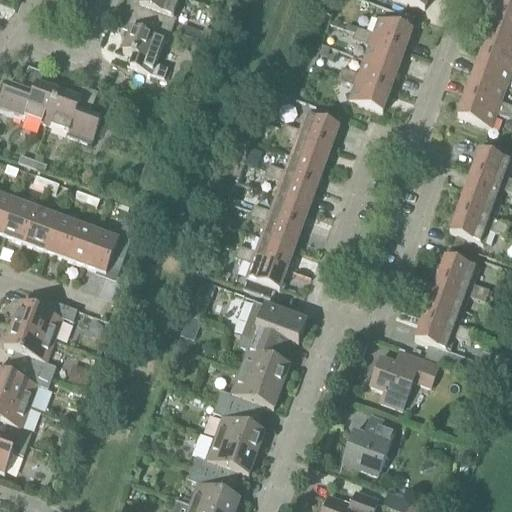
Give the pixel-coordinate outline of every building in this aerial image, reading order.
[(142,0),(139,10),(149,13),(145,25),(171,35),(176,22),(172,21),(179,0),(142,0)] [(391,0),(391,1),(424,13),(429,0),(391,0)] [(511,1),(509,0),(501,0),(495,18),(511,24),(511,1)] [(511,24),(495,18),(488,39),(511,47),(511,24)] [(373,38),(356,31),(354,37),(405,55),(412,34),(379,22),(373,38)] [(122,56),(143,64),(139,75),(163,84),(168,73),(155,68),(163,46),(167,48),(171,35),(145,25),(141,37),(131,33),(122,56)] [(183,28),(179,36),(193,42),(200,44),(200,45),(207,48),(212,35),(204,32),(203,35),(183,28)] [(352,43),(369,49),(363,63),(397,76),(405,55),(354,37),(352,43)] [(511,47),(488,39),(480,59),(511,70),(511,47)] [(207,48),(200,45),(195,58),(203,60),(207,48)] [(511,70),(480,59),(473,79),(507,92),(511,78),(511,70)] [(358,77),(342,72),(339,78),(390,96),(397,76),(363,63),(358,77)] [(337,84),(355,90),(349,105),(382,117),(390,96),(339,78),(337,84)] [(507,92),(473,79),(465,100),(511,117),(511,109),(502,106),(507,92)] [(36,88),(34,95),(22,90),(21,93),(4,87),(0,97),(0,115),(24,125),(26,121),(46,129),(58,96),(36,88)] [(68,136),(67,140),(91,149),(100,123),(89,119),(90,115),(78,111),(81,104),(58,96),(46,129),(68,136)] [(511,117),(465,100),(458,120),(492,133),(497,118),(511,123),(511,117)] [(300,134),(283,128),(281,133),(331,151),(339,131),(305,118),(300,134)] [(279,140),(295,146),(290,160),(324,172),(331,151),(281,133),(279,140)] [(262,154),(249,149),(243,166),(256,170),(262,154)] [(511,170),(511,165),(480,154),(472,175),(511,189),(511,183),(508,182),(511,170)] [(21,160),(18,167),(31,172),(33,164),(21,160)] [(285,175),(268,169),(267,174),(316,192),(324,172),(290,160),(285,175)] [(33,164),(31,172),(44,177),(47,169),(33,164)] [(264,181),(281,187),(276,201),(309,213),(316,192),(267,174),(264,181)] [(511,189),(472,175),(465,196),(499,208),(504,194),(511,196),(511,189)] [(37,181),(34,188),(37,189),(35,194),(38,199),(42,200),(45,193),(48,185),(37,181)] [(56,197),(59,189),(48,185),(45,193),(56,197)] [(140,188),(137,196),(149,200),(152,192),(140,188)] [(77,196),(74,203),(86,208),(89,200),(77,196)] [(499,208),(465,196),(457,217),(507,235),(510,228),(493,222),(499,208)] [(0,200),(0,240),(4,242),(17,207),(0,200)] [(97,212),(100,204),(89,200),(86,208),(97,212)] [(270,215),(253,209),(251,215),(301,234),(309,213),(276,201),(270,215)] [(17,207),(4,242),(24,249),(37,214),(17,207)] [(37,214),(24,249),(45,257),(58,222),(37,214)] [(249,222),(266,228),(260,242),(294,254),(301,234),(251,215),(249,222)] [(450,238),(454,239),(483,250),(489,235),(505,241),(507,235),(457,217),(450,238)] [(58,222),(45,257),(65,264),(78,229),(58,222)] [(118,244),(98,237),(85,272),(106,279),(113,261),(124,264),(138,227),(126,222),(118,244)] [(78,229),(65,264),(85,272),(98,237),(78,229)] [(256,256),(239,250),(236,257),(286,275),(294,254),(260,242),(256,256)] [(201,266),(214,271),(223,249),(210,244),(201,266)] [(445,262),(438,282),(488,301),(490,294),(474,288),(479,274),(477,273),(481,263),(449,251),(445,262)] [(236,257),(234,261),(251,268),(245,283),(242,293),(272,304),(275,294),(279,295),(286,275),(236,257)] [(216,287),(202,282),(197,295),(209,299),(211,300),(216,287)] [(488,301),(438,282),(430,303),(464,315),(469,301),(485,307),(488,301)] [(195,295),(187,318),(200,322),(209,299),(195,295)] [(30,312),(20,308),(12,330),(55,346),(63,324),(73,327),(77,315),(35,300),(30,312)] [(464,315),(430,303),(423,324),(473,342),(475,336),(458,329),(464,315)] [(307,326),(254,306),(241,340),(284,356),(288,344),(298,348),(307,326)] [(200,322),(187,318),(180,338),(193,343),(200,322)] [(466,366),(462,364),(463,362),(448,356),(454,341),(471,347),(473,342),(423,324),(415,344),(428,349),(423,361),(462,376),(466,366)] [(4,352),(14,356),(10,367),(52,383),(57,372),(46,368),(55,346),(12,330),(4,352)] [(237,351),(247,355),(239,377),(282,393),(290,371),(280,367),(284,356),(241,340),(237,351)] [(370,392),(384,397),(380,406),(402,414),(413,385),(431,392),(438,371),(415,363),(411,375),(380,364),(370,392)] [(6,379),(0,376),(0,401),(30,413),(38,391),(48,394),(52,383),(10,367),(6,379)] [(231,399),(221,395),(216,407),(259,422),(263,411),(273,415),(282,393),(239,377),(231,399)] [(0,439),(28,450),(32,439),(22,435),(30,413),(0,401),(0,439)] [(212,418),(222,422),(214,444),(257,460),(265,437),(255,434),(259,422),(216,407),(212,418)] [(363,441),(353,437),(342,467),(378,480),(396,432),(370,422),(363,441)] [(0,478),(5,480),(13,458),(23,461),(28,450),(0,439),(0,478)] [(196,462),(192,473),(234,489),(239,478),(249,482),(257,460),(214,444),(202,439),(193,461),(196,462)] [(198,488),(190,509),(190,510),(193,511),(237,511),(240,504),(230,500),(234,489),(192,473),(188,485),(198,488)] [(388,497),(383,510),(386,511),(427,511),(410,506),(410,505),(388,497)] [(350,511),(328,503),(324,511),(374,511),(377,506),(355,498),(350,511)] [(171,511),(193,511),(190,510),(190,509),(174,503),(171,511)]
